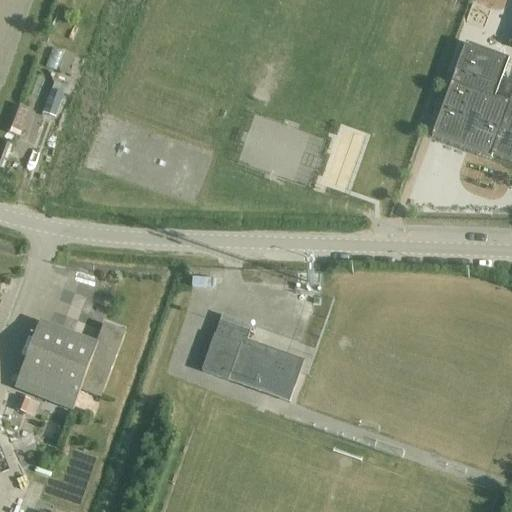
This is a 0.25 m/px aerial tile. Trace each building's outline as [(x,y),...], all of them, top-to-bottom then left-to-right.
[(511,98),(509,105),(494,99),(508,61),(465,45),(431,137),(432,138),(433,138),(490,159),(491,159),(492,156),(511,163),(511,98)] [(50,92),(42,115),(54,119),(63,95),(50,92)] [(279,156),(296,156),(296,127),(308,127),(308,111),(277,111),(277,115),(268,115),(268,132),(280,132),(279,156)] [(285,266),(284,289),(308,291),(309,268),(285,266)] [(252,327),(222,316),(215,336),(214,336),(203,367),(230,377),(233,368),(294,389),(303,362),(246,342),(252,327)] [(99,399),(124,334),(104,326),(96,345),(39,323),(14,389),(72,411),(80,392),(99,399)]
